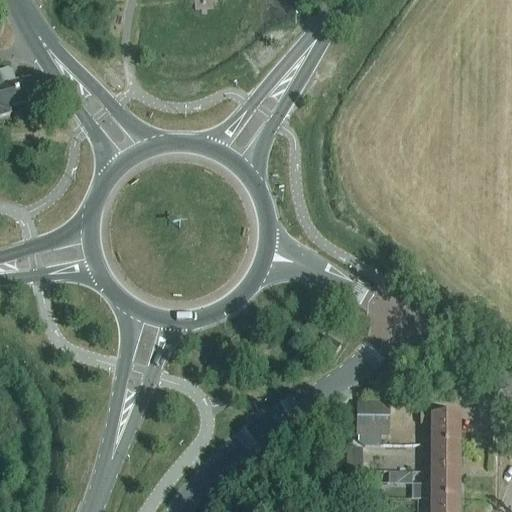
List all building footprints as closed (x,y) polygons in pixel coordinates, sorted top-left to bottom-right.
[(6,72),(0,74),(0,118),(10,115),(8,109),(28,104),(21,82),(14,85),(11,75),(6,72)] [(333,362),(340,349),(325,339),(317,352),(333,362)] [(356,406),(356,439),(357,439),(357,444),(364,449),(380,449),(380,439),(389,439),(389,407),(356,406)] [(421,416),(421,427),(432,427),(432,448),(459,448),(459,421),(435,420),(435,416),(421,416)] [(432,448),(431,475),(459,476),(459,448),(432,448)] [(361,474),(362,452),(347,452),(347,474),(361,474)] [(431,475),(431,490),(417,490),(417,504),(431,504),(431,503),(459,503),(459,476),(431,475)] [(458,511),(459,503),(431,503),(431,504),(431,511),(458,511)]
